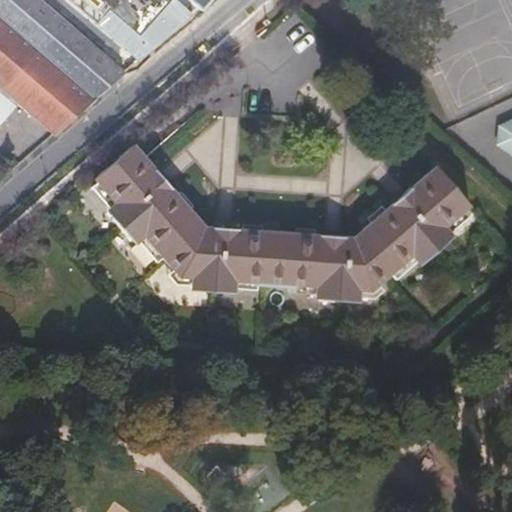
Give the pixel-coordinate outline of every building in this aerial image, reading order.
[(0,0),(0,20),(92,100),(123,73),(37,0),(0,0)] [(66,0),(133,60),(144,48),(91,0),(66,0)] [(91,0),(144,48),(198,7),(189,0),(91,0)] [(52,134),(92,100),(0,20),(0,72),(2,74),(0,76),(0,88),(44,126),(52,134)] [(511,120),(499,126),(498,145),(511,155),(511,120)] [(183,203),(132,144),(93,179),(113,203),(108,208),(107,215),(129,239),(136,241),(141,237),(161,259),(179,277),(187,277),(187,284),(190,289),(226,291),(233,287),(233,280),(264,282),(279,282),(311,284),(311,292),(316,296),(347,298),(354,294),(355,286),(370,284),(383,273),(408,250),(414,256),(422,257),(445,236),(447,227),(442,221),(464,200),(431,164),(350,235),(204,226),(183,203)] [(113,203),(93,179),(87,184),(108,208),(113,203)] [(470,205),(464,200),(442,221),(447,227),(470,205)] [(141,237),(136,241),(156,264),(161,259),(141,237)] [(389,278),(414,256),(408,250),(383,273),(389,278)] [(161,259),(156,264),(172,283),(187,284),(187,277),(179,277),(161,259)] [(370,294),(389,278),(383,273),(370,284),(355,286),(354,294),(370,294)] [(233,280),(233,287),(264,289),(264,282),(233,280)] [(279,290),(311,292),(311,284),(279,282),(279,290)]
